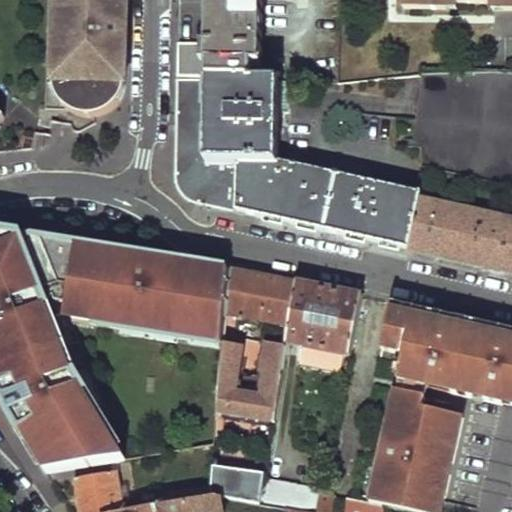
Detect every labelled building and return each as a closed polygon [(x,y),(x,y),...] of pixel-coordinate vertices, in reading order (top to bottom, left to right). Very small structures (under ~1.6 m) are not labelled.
[(56,0),(56,40),(63,40),(62,52),(56,52),(56,82),(65,82),(65,98),(65,106),(76,114),(91,118),(103,116),(111,112),(118,105),(124,98),(127,90),(128,83),(128,54),(128,0),(56,0)] [(178,44),(178,75),(251,80),(252,65),(259,65),(260,0),(207,0),(207,44),(178,44)] [(504,4),(505,11),(511,11),(511,0),(405,0),(405,9),(448,10),(448,3),(459,3),(494,4),(504,4)] [(425,168),(511,187),(511,72),(420,77),(411,148),(420,150),(425,168)] [(277,161),(277,113),(287,113),(287,81),(251,80),(178,75),(177,137),(176,178),(177,187),(178,191),(180,194),(184,197),(188,200),(193,202),(198,203),(407,249),(417,200),(419,192),(287,163),(277,161)] [(65,82),(56,82),(58,95),(65,106),(65,98),(65,82)] [(277,113),(277,161),(287,163),(287,113),(277,113)] [(417,200),(407,249),(489,267),(499,218),(417,200)] [(511,221),(499,218),(489,267),(511,271),(511,221)] [(0,233),(0,389),(6,402),(8,401),(14,414),(12,415),(13,418),(47,475),(125,462),(75,324),(95,327),(96,324),(224,344),(226,316),(230,270),(161,259),(160,262),(147,260),(147,257),(146,257),(0,233)] [(230,270),(226,316),(282,322),(280,341),(276,341),(273,367),(269,367),(267,391),(244,387),(247,346),(224,344),(218,415),(275,421),(287,342),(297,283),(230,270)] [(297,283),(287,342),(351,354),(363,296),(297,283)] [(402,354),(372,504),(385,507),(408,511),(478,511),(479,506),(446,500),(463,415),(420,406),(428,368),(441,372),(440,377),(452,379),(449,389),(511,403),(511,328),(395,303),(384,350),(402,354)] [(376,458),(379,444),(370,442),(367,456),(376,458)] [(124,511),(116,472),(75,481),(78,511),(124,511)] [(266,479),(264,490),(262,505),(291,510),(305,511),(318,511),(320,502),(322,493),(323,488),(266,479)] [(211,488),(161,497),(164,508),(210,499),(211,488)] [(264,490),(249,488),(246,502),(262,505),(264,490)] [(322,493),(320,502),(331,504),(332,495),(322,493)] [(221,511),(219,497),(210,499),(164,508),(141,511),(221,511)] [(385,511),(385,507),(372,504),(353,500),(350,511),(385,511)]
